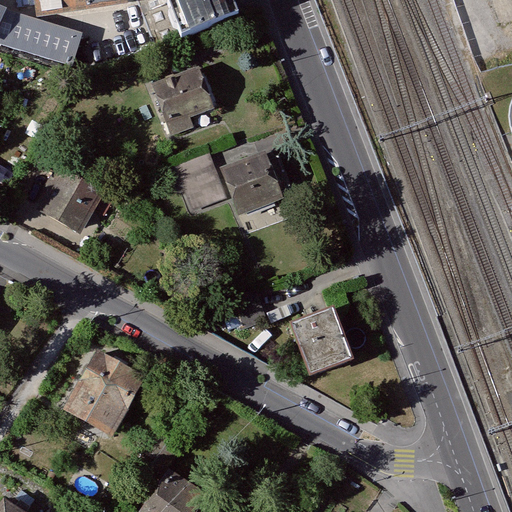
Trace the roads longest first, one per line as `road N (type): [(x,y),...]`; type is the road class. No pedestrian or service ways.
road 1 (residential): [(457,455),(378,457),(0,247)]
road 2 (unclassified): [(457,455),(285,0)]
